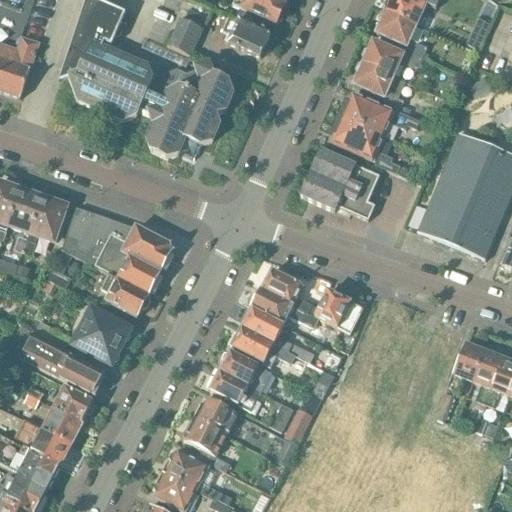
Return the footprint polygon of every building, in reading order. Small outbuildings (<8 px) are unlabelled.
[(86,0),(62,73),(57,86),(60,85),(68,82),(77,104),(124,125),(136,120),(139,114),(149,118),(153,129),(146,144),(151,155),(167,163),(179,158),(179,156),(192,162),(198,148),(201,149),(212,145),(216,137),(219,129),(217,124),(215,118),(226,114),(229,106),(233,98),(230,92),(228,87),(221,83),(213,80),(208,68),(185,77),(181,75),(176,73),(170,75),(165,77),(163,82),(161,86),(157,85),(154,83),(151,76),(149,71),(101,50),(103,45),(111,49),(125,17),(86,0)] [(263,33),(267,24),(275,28),(287,2),(283,0),(237,0),(234,8),(239,11),(235,21),(263,33)] [(386,15),(418,30),(427,8),(435,12),(440,0),(414,0),(413,3),(407,0),(392,0),(391,3),(387,4),(384,10),(386,14),(386,15)] [(418,30),(386,15),(385,17),(381,18),(378,24),(380,29),(376,37),(408,51),(418,30)] [(263,33),(235,21),(230,19),(222,35),(230,38),(227,46),(261,61),(272,37),(263,33)] [(203,32),(198,30),(179,21),(167,49),(191,60),(203,32)] [(472,36),(466,48),(479,54),(484,41),(472,36)] [(0,94),(20,102),(34,63),(39,46),(21,40),(16,51),(0,45),(0,94)] [(363,66),(395,80),(404,59),(372,46),(369,54),(364,55),(362,61),(364,64),(363,66)] [(412,56),(423,61),(427,51),(416,46),(412,56)] [(418,73),(419,71),(433,77),(436,69),(422,63),(423,61),(412,56),(406,68),(418,73)] [(388,110),(410,120),(414,111),(401,106),(402,103),(398,102),(405,85),(395,81),(395,80),(363,66),(363,68),(358,70),(356,75),(358,79),(354,88),(390,104),(388,110)] [(485,82),(468,89),(474,102),(490,95),(485,82)] [(385,141),(385,140),(391,127),(405,133),(407,129),(416,133),(420,124),(410,120),(396,114),(395,118),(355,101),(352,108),(348,106),(342,121),(341,122),(385,141)] [(378,155),(385,141),(341,122),(335,137),(338,139),(335,146),(355,155),(374,164),(373,168),(396,178),(400,170),(395,168),(391,166),(393,162),(378,155)] [(511,197),(511,159),(458,137),(417,236),(484,264),(511,197)] [(300,200),(307,203),(335,215),(337,210),(368,224),(375,209),(367,206),(379,180),(320,154),(300,200)] [(0,230),(6,232),(19,195),(0,188),(0,230)] [(29,240),(42,203),(19,195),(6,232),(29,240)] [(42,203),(29,240),(38,243),(51,248),(64,211),(42,203)] [(108,279),(148,300),(171,257),(170,257),(169,248),(169,247),(136,230),(135,232),(76,211),(61,254),(109,278),(108,279)] [(23,257),(28,243),(18,240),(14,254),(23,257)] [(29,240),(28,243),(23,257),(32,260),(36,246),(38,243),(29,240)] [(511,242),(501,268),(511,272),(511,242)] [(16,278),(25,281),(28,274),(19,270),(16,278)] [(65,293),(71,282),(47,270),(41,281),(65,293)] [(298,302),(304,290),(271,273),(261,293),(314,320),(318,312),(310,308),(298,302)] [(125,324),(129,317),(137,321),(148,300),(108,279),(101,293),(109,297),(105,304),(108,306),(105,313),(125,324)] [(49,296),(54,288),(45,283),(40,292),(49,296)] [(251,312),(284,329),(289,319),(314,332),(319,323),(314,320),(261,293),(251,312)] [(326,296),(318,312),(314,320),(319,323),(333,330),(349,339),(364,309),(365,307),(332,295),(331,297),(326,295),(326,296)] [(130,333),(88,311),(73,342),(58,334),(57,336),(55,335),(51,344),(66,352),(68,347),(111,370),(130,333)] [(241,332),(288,356),(288,355),(310,367),(314,358),(278,340),(284,329),(251,312),(241,332)] [(396,322),(375,377),(392,383),(393,382),(393,381),(395,376),(419,385),(417,391),(416,392),(434,399),(454,344),(396,322)] [(31,334),(21,329),(16,338),(26,343),(31,334)] [(332,331),(328,338),(336,342),(340,334),(332,331)] [(288,356),(241,332),(231,352),(270,372),(276,361),(283,365),(288,356)] [(33,335),(19,362),(95,401),(100,392),(97,391),(105,377),(73,360),(75,356),(66,352),(51,344),(33,335)] [(465,348),(447,395),(457,399),(463,385),(471,388),(485,353),(476,350),(473,351),(465,348)] [(485,353),(471,388),(480,391),(475,405),(485,409),(503,362),(495,359),(494,357),(485,353)] [(219,375),(261,397),(265,389),(258,385),(265,373),(258,370),(229,355),(219,375)] [(503,362),(485,409),(504,416),(509,402),(511,393),(511,364),(510,365),(503,362)] [(261,397),(219,375),(209,394),(251,416),(261,397)] [(312,398),(322,403),(334,380),(323,375),(312,398)] [(52,411),(82,427),(94,405),(64,389),(52,411)] [(27,399),(39,404),(43,396),(32,390),(27,399)] [(437,423),(437,424),(444,426),(454,400),(446,397),(437,423)] [(39,404),(27,399),(23,407),(35,413),(39,404)] [(194,422),(227,439),(238,418),(205,401),(194,422)] [(52,411),(42,432),(41,433),(71,448),(82,427),(52,411)] [(298,413),(283,440),(298,448),(312,420),(298,413)] [(227,439),(194,422),(183,444),(215,460),(211,468),(226,476),(230,468),(216,461),(227,439)] [(478,427),(475,436),(483,438),(487,425),(480,422),(478,427)] [(467,423),(464,431),(475,436),(478,427),(467,423)] [(24,451),(60,470),(71,448),(41,433),(42,432),(35,429),(24,450),(24,451)] [(47,494),(49,491),(59,471),(60,470),(24,451),(24,450),(0,438),(0,466),(19,476),(17,479),(47,494)] [(464,511),(484,460),(429,439),(423,455),(424,456),(425,456),(430,458),(421,482),(415,480),(414,479),(403,509),(404,510),(404,509),(410,511),(464,511)] [(285,442),(274,464),(287,471),(298,449),(285,442)] [(502,443),(499,453),(507,456),(511,446),(502,443)] [(177,455),(165,478),(197,494),(216,504),(217,503),(227,509),(231,502),(209,490),(216,476),(209,472),(177,455)] [(37,511),(45,498),(45,497),(46,495),(47,494),(17,479),(17,480),(16,482),(8,478),(3,488),(0,486),(0,502),(19,511),(37,511)] [(197,494),(165,478),(154,500),(175,511),(187,511),(197,494)] [(498,481),(497,481),(487,478),(484,485),(495,489),(498,481)] [(484,485),(482,493),(492,497),(495,489),(484,485)] [(492,497),(482,493),(479,500),(489,504),(492,497)] [(479,500),(476,508),(487,511),(489,504),(479,500)] [(0,511),(19,511),(0,502),(0,511)]
